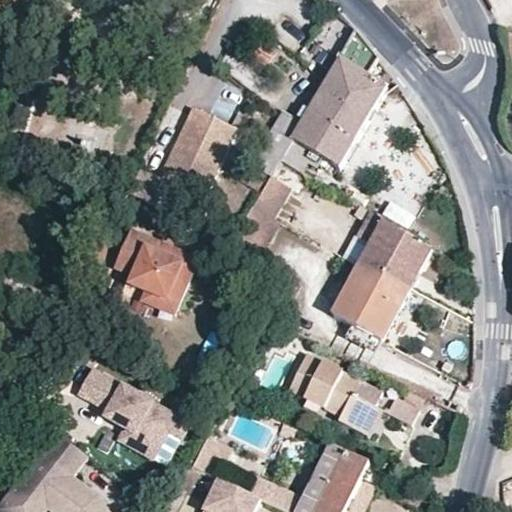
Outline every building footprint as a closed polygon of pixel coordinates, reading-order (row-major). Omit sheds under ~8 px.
[(379,66),(356,35),(338,66),(341,68),(292,150),(283,165),(303,177),(309,168),(323,176),(327,168),(340,176),(387,95),(369,83),(379,66)] [(226,40),(194,107),(223,120),(240,129),(272,61),(226,40)] [(194,107),(178,100),(135,191),(180,212),(223,120),(194,107)] [(283,111),(274,129),(289,136),(298,118),(283,111)] [(260,199),(250,216),(275,230),(292,199),(268,185),(260,199)] [(362,271),(360,275),(384,288),(387,283),(411,297),(433,257),(369,221),(356,245),(360,247),(372,253),(362,271)] [(153,248),(134,239),(117,275),(135,283),(131,292),(178,315),(199,269),(170,255),(166,265),(149,257),(153,248)] [(362,271),(372,253),(360,247),(350,264),(362,271)] [(170,255),(153,248),(149,257),(166,265),(170,255)] [(384,288),(360,275),(359,277),(333,324),(381,351),(411,297),(387,283),(384,288)] [(297,291),(284,285),(267,319),(280,325),(297,291)] [(73,343),(54,330),(45,343),(64,357),(73,343)] [(338,422),(359,433),(373,406),(375,408),(382,393),(307,356),(289,392),(340,419),(338,422)] [(191,426),(94,371),(80,395),(111,413),(108,419),(128,431),(137,436),(130,448),(154,462),(169,436),(182,443),(191,426)] [(419,411),(396,399),(388,414),(411,425),(419,411)] [(373,406),(359,433),(369,438),(382,411),(375,408),(373,406)] [(296,427),(285,421),(274,442),(286,448),(296,427)] [(121,443),(130,448),(137,436),(128,431),(121,443)] [(76,477),(89,458),(59,436),(4,510),(6,511),(32,511),(46,494),(69,511),(113,511),(99,494),(76,477)] [(154,462),(167,469),(182,443),(169,436),(154,462)] [(193,467),(217,479),(231,449),(208,437),(193,467)] [(373,467),(335,448),(309,500),(302,511),(350,511),(364,484),(373,467)] [(258,475),(248,494),(259,500),(274,507),(284,488),(258,475)] [(253,511),(259,500),(248,494),(218,479),(202,511),(203,511),(253,511)] [(367,511),(378,491),(364,484),(350,511),(367,511)] [(302,511),(309,500),(284,488),(274,507),(284,511),(302,511)] [(69,511),(46,494),(32,511),(49,511),(53,508),(58,511),(69,511)]
